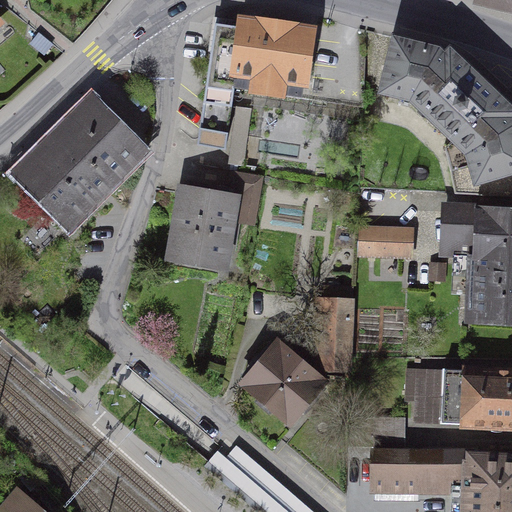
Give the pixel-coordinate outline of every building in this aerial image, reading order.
[(198,145),(225,149),(234,87),(281,95),(281,93),(300,96),(311,31),(260,23),(242,21),(241,28),(215,24),(198,145)] [(397,42),(385,91),(412,97),(470,153),(477,180),(511,169),(511,123),(506,118),(511,113),(450,54),(445,60),(437,52),(397,42)] [(65,219),(135,150),(94,106),(23,177),(65,219)] [(262,177),(233,172),(229,189),(244,192),(241,209),(256,212),(262,177)] [(223,264),(234,201),(182,192),(171,255),(223,264)] [(444,255),(479,257),(481,215),(447,213),(444,255)] [(511,214),(482,213),(481,215),(479,257),(476,315),(511,317),(511,214)] [(359,255),(405,256),(406,229),(360,227),(359,255)] [(351,290),(325,288),(321,365),(347,367),(351,290)] [(293,354),(293,351),(286,346),(283,346),(280,349),(278,347),(248,383),(289,418),(309,395),(314,400),(325,388),(290,357),(293,354)] [(418,397),(416,419),(511,425),(511,372),(408,370),(407,397),(418,397)] [(374,446),(403,446),(403,418),(375,417),(374,446)] [(373,450),(373,486),(418,486),(418,490),(462,492),(460,511),(511,511),(511,462),(467,462),(467,451),(373,450)] [(34,511),(18,498),(5,511),(34,511)]
